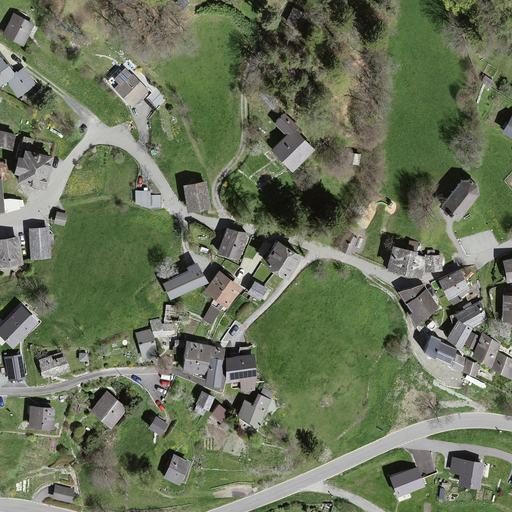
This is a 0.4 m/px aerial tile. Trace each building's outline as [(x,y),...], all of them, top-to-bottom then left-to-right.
[(31,25),(12,15),(1,35),(21,45),(31,25)] [(34,86),(23,69),(13,76),(6,66),(4,67),(0,60),(0,85),(6,82),(17,98),(34,86)] [(147,92),(129,74),(113,89),(131,108),(147,92)] [(486,76),(482,82),(490,87),(494,81),(486,76)] [(511,118),(509,117),(500,131),(511,138),(511,118)] [(312,150),(292,129),(270,149),(289,170),(312,150)] [(0,132),(0,146),(9,149),(13,136),(0,132)] [(21,137),(18,148),(30,151),(33,139),(23,136),(23,137),(21,137)] [(50,158),(22,151),(20,159),(15,158),(14,162),(11,173),(16,175),(14,184),(42,190),(50,158)] [(348,161),(358,162),(359,154),(350,153),(348,161)] [(460,181),(438,208),(454,221),(476,196),(477,187),(470,181),(460,181)] [(204,183),(182,187),(186,212),(208,209),(204,183)] [(137,204),(151,211),(162,211),(162,197),(151,197),(149,197),(149,193),(137,193),(137,204)] [(2,209),(4,211),(23,205),(23,199),(1,198),(2,209)] [(58,213),(58,214),(54,223),(64,226),(67,216),(59,213),(58,213)] [(51,258),(48,228),(29,230),(31,260),(51,258)] [(218,254),(237,261),(246,236),(227,229),(218,254)] [(350,255),(357,239),(346,235),(340,251),(350,255)] [(0,267),(22,263),(18,237),(0,240),(0,267)] [(265,254),(267,268),(284,278),(298,255),(273,240),(265,254)] [(415,252),(390,246),(384,268),(418,277),(422,258),(414,256),(415,252)] [(427,268),(440,268),(440,255),(427,254),(427,268)] [(511,259),(501,261),(504,282),(511,280),(511,259)] [(204,282),(197,269),(167,283),(173,297),(204,282)] [(466,289),(457,271),(437,280),(445,298),(466,289)] [(239,288),(217,272),(203,293),(225,308),(239,288)] [(469,293),(465,295),(468,300),(482,293),(480,281),(467,289),(469,293)] [(266,290),(254,282),(247,293),(259,300),(266,290)] [(437,308),(421,285),(397,291),(410,312),(406,314),(413,323),(437,308)] [(511,294),(500,295),(500,296),(499,321),(511,320),(511,294)] [(208,310),(215,315),(219,308),(212,303),(208,310)] [(455,315),(471,327),(485,320),(478,304),(455,315)] [(37,323),(21,307),(0,329),(0,334),(13,347),(37,323)] [(165,319),(181,320),(184,310),(166,308),(165,319)] [(468,329),(455,320),(444,338),(457,347),(468,329)] [(160,326),(160,321),(151,322),(152,338),(172,336),(172,325),(160,326)] [(500,333),(507,336),(511,324),(501,323),(500,333)] [(155,356),(150,330),(135,333),(140,359),(155,356)] [(438,337),(426,331),(417,352),(456,369),(461,357),(452,353),(454,347),(437,340),(438,337)] [(476,336),(469,333),(463,344),(470,348),(476,336)] [(497,345),(481,335),(469,355),(487,366),(495,352),(494,351),(497,345)] [(223,346),(184,340),(179,367),(204,372),(202,382),(216,384),(223,346)] [(511,368),(511,362),(497,353),(489,367),(507,377),(511,368)] [(63,355),(37,361),(41,378),(67,371),(63,355)] [(253,355),(226,357),(228,380),(240,380),(241,390),(255,389),(253,355)] [(21,356),(6,358),(10,379),(24,376),(21,356)] [(477,365),(465,360),(461,371),(472,375),(477,365)] [(211,397),(199,392),(194,403),(206,408),(211,397)] [(124,410),(106,393),(89,410),(108,428),(124,410)] [(266,400),(254,395),(250,404),(242,401),(234,418),(254,427),(266,400)] [(225,412),(217,406),(210,414),(219,420),(225,412)] [(52,408),(28,407),(26,428),(50,430),(52,408)] [(150,426),(159,433),(166,423),(156,417),(150,426)] [(184,462),(170,455),(160,477),(174,483),(184,462)] [(460,481),(477,484),(481,462),(463,459),(460,481)] [(395,489),(424,482),(420,462),(390,468),(395,489)] [(73,491),(55,486),(52,497),(69,502),(73,491)]
